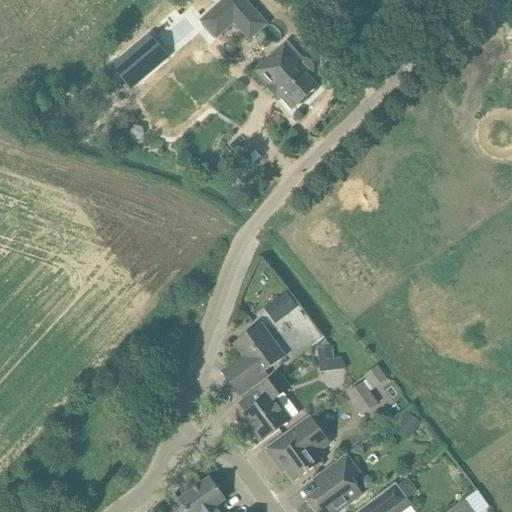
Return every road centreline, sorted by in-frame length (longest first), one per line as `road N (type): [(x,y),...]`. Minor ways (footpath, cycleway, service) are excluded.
road 1 (unclassified): [(179,426),(250,231),(481,0)]
road 2 (residential): [(179,426),(233,454),(276,511)]
